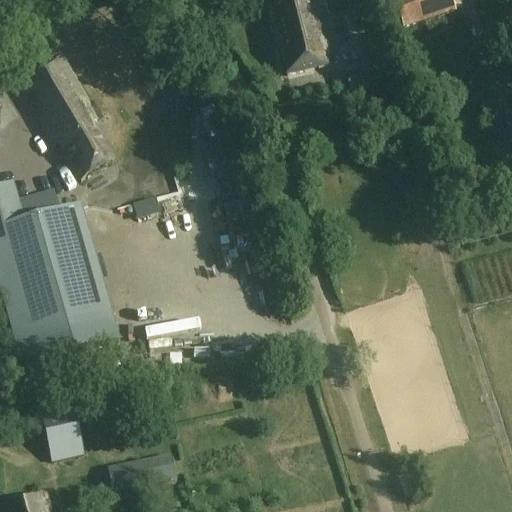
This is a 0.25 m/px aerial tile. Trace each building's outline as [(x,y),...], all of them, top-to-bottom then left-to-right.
[(332,67),(315,0),(286,0),(266,4),(277,51),(281,50),(287,77),(332,67)] [(456,13),(451,0),(400,0),(394,2),(403,30),(456,13)] [(368,37),(362,39),(376,86),(393,81),(374,19),(370,5),(359,9),(363,23),(368,37)] [(97,122),(64,61),(20,87),(49,137),(49,136),(55,145),(58,144),(82,183),(114,164),(93,125),(97,122)] [(361,73),(346,77),(351,95),(375,89),(371,71),(361,73)] [(239,169),(225,176),(230,186),(244,180),(239,169)] [(0,293),(23,371),(120,342),(81,209),(24,225),(13,186),(0,189),(0,293)] [(52,464),(83,457),(75,422),(45,429),(52,464)] [(153,461),(106,471),(111,494),(158,485),(153,461)] [(50,511),(47,496),(0,506),(0,511),(50,511)]
